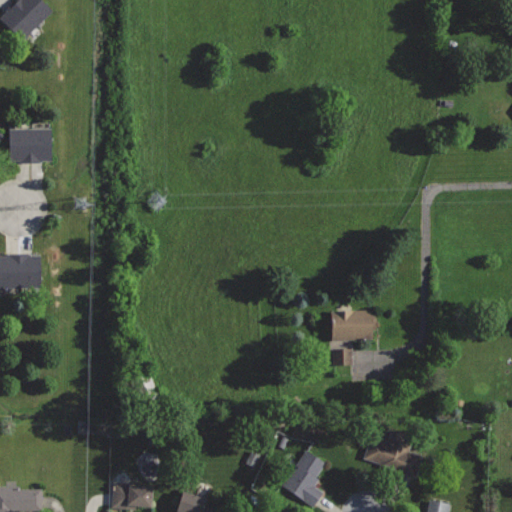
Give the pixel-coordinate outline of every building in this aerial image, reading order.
[(40,0),(16,0),(0,16),(0,18),(23,41),(52,12),(40,0)] [(50,127),(9,128),(10,163),(51,162),(50,127)] [(41,256),(0,256),(0,287),(41,286),(41,256)] [(375,309),(331,310),(332,339),(372,338),(371,322),(375,322),(375,309)] [(349,364),(349,347),(329,348),(330,364),(349,364)] [(390,428),(386,440),(370,434),(362,457),(380,464),(380,466),(416,478),(424,455),(407,450),(409,444),(404,442),(406,434),(390,428)] [(305,448),(280,484),(312,506),(323,490),(314,484),(318,478),(316,477),(326,462),(305,448)] [(132,482),(113,480),(111,506),(134,508),(134,504),(150,505),(151,486),(131,484),(132,482)] [(19,484),(0,484),(0,511),(12,511),(12,510),(41,509),(41,488),(19,488),(19,484)] [(182,490),(176,510),(182,511),(217,511),(218,509),(203,504),(205,497),(182,490)] [(449,502),(447,511),(426,511),(429,498),(449,502)]
